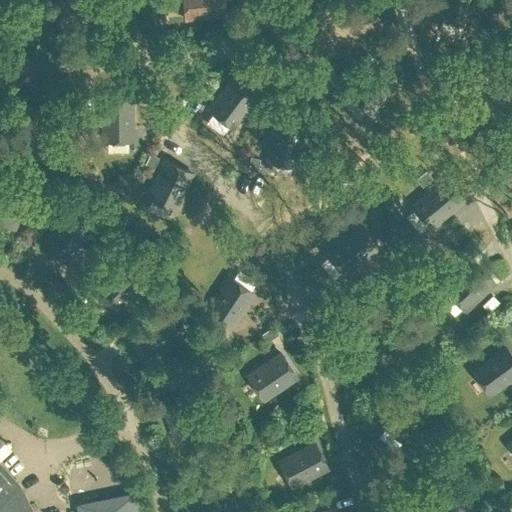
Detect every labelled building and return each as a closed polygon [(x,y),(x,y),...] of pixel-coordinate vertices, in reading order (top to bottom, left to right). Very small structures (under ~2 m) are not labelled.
[(58,0),(62,26),(102,20),(98,0),(58,0)] [(183,0),(186,18),(225,14),(223,0),(183,0)] [(441,0),(437,14),(442,16),(460,21),(463,22),(470,0),(441,0)] [(240,23),(235,15),(222,24),(227,32),(240,23)] [(391,92),(372,72),(342,98),(361,119),(391,92)] [(190,80),(200,89),(206,82),(196,73),(190,80)] [(236,74),(210,109),(213,111),(229,123),(233,126),(258,91),(236,74)] [(128,99),(102,101),(104,139),(107,139),(128,138),(130,138),(128,99)] [(27,149),(55,143),(46,104),(18,110),(27,149)] [(272,116),(265,157),(271,159),(291,162),(295,163),(302,121),(272,116)] [(95,134),(95,121),(86,121),(86,135),(95,134)] [(150,153),(144,165),(152,169),(158,157),(150,153)] [(259,158),(250,156),(247,169),(256,171),(259,158)] [(165,158),(147,194),(152,196),(170,204),(175,207),(193,171),(165,158)] [(445,176),(410,205),(430,229),(465,199),(445,176)] [(27,177),(24,185),(35,189),(38,181),(27,177)] [(0,222),(14,228),(28,190),(2,180),(0,185),(0,222)] [(38,243),(69,263),(95,223),(65,203),(38,243)] [(330,225),(336,232),(345,224),(339,217),(330,225)] [(323,253),(343,276),(378,246),(359,223),(323,253)] [(117,308),(145,279),(125,260),(97,289),(117,308)] [(464,309),(493,282),(474,261),(445,288),(464,309)] [(203,311),(230,329),(254,293),(227,275),(203,311)] [(498,302),(491,295),(480,307),(486,313),(498,302)] [(175,310),(136,333),(153,360),(191,336),(175,310)] [(382,360),(400,324),(375,312),(357,348),(382,360)] [(490,393),(511,377),(511,356),(505,347),(473,371),(490,393)] [(263,399),(296,376),(280,353),(247,376),(263,399)] [(176,437),(202,426),(186,389),(160,400),(176,437)] [(405,442),(429,409),(406,393),(383,425),(405,442)] [(2,439),(0,437),(0,511),(32,511),(19,485),(0,464),(0,445),(4,441),(2,439)] [(292,486),(327,467),(314,443),(279,461),(292,486)] [(438,498),(430,511),(462,511),(469,499),(444,486),(438,498)] [(78,511),(140,511),(137,492),(134,491),(79,502),(77,505),(78,511)] [(199,511),(227,511),(227,501),(199,504),(199,511)]
